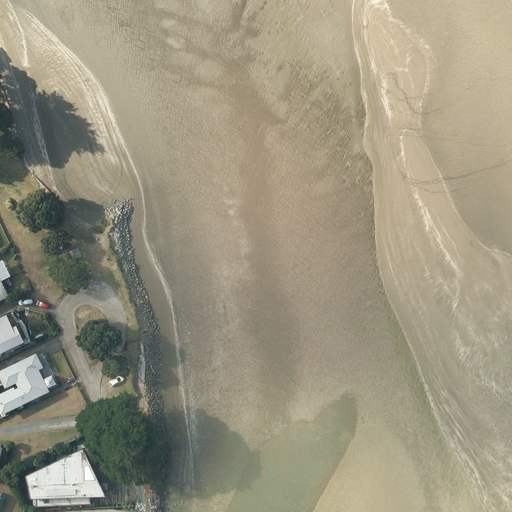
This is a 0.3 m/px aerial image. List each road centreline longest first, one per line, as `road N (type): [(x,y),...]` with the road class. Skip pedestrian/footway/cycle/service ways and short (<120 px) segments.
road 1 (residential): [(93,382),(69,331),(72,300),(94,296),(115,314),(109,357)]
road 2 (residential): [(139,511),(140,483),(93,382)]
